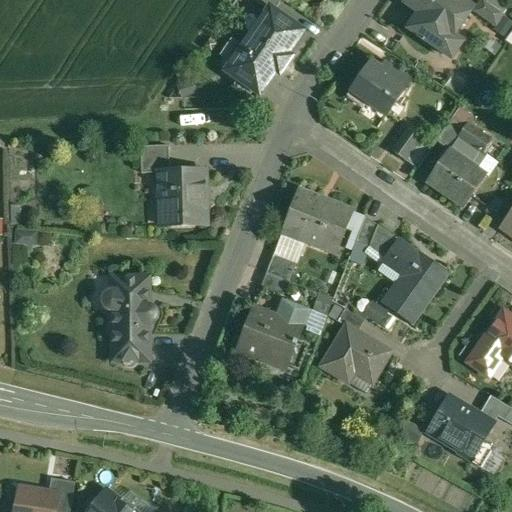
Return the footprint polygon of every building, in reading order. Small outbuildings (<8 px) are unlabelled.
[(283,1),(281,0),(252,0),(270,12),(271,10),(275,13),(283,1)] [(408,0),(405,5),(420,15),(409,30),(452,60),(463,43),(455,37),(474,9),(460,0),(408,0)] [(503,15),(484,2),(476,13),(496,26),(503,15)] [(275,13),(271,10),(270,12),(244,49),(276,72),(303,32),(275,13)] [(392,76),(372,62),(348,98),(364,109),(368,103),(388,117),(411,82),(395,71),(392,76)] [(452,121),(437,143),(450,152),(459,139),(465,130),(452,121)] [(492,142),(468,125),(465,130),(459,139),(483,155),(492,142)] [(423,138),(410,129),(393,152),(418,170),(432,149),(421,141),(423,138)] [(483,155),(459,139),(450,152),(428,184),(449,198),(448,199),(464,210),(486,177),(477,170),(486,157),(483,155)] [(169,147),(141,148),(142,175),(159,175),(159,173),(170,173),(169,147)] [(207,188),(206,172),(170,173),(159,173),(159,175),(160,205),(163,205),(164,228),(208,227),(208,225),(207,225),(206,204),(208,204),(208,202),(206,202),(206,190),(207,190),(207,188)] [(333,209),(299,196),(301,192),(299,192),(283,233),(305,242),(306,238),(338,250),(336,254),(338,255),(354,213),(334,205),(333,209)] [(511,214),(511,202),(507,199),(494,219),(504,226),(511,214)] [(511,214),(504,226),(502,229),(511,236),(511,214)] [(379,226),(366,218),(356,243),(370,249),(379,226)] [(396,239),(379,226),(370,249),(383,258),(396,239)] [(448,275),(419,255),(419,256),(399,243),(386,261),(406,275),(385,304),(414,324),(448,275)] [(297,264),(275,255),(267,274),(288,282),(290,283),(297,264)] [(288,282),(267,274),(262,287),(283,295),(288,282)] [(149,279),(113,280),(113,293),(109,293),(106,296),(104,299),(104,302),(104,306),(106,309),(110,311),(113,312),(113,337),(149,337),(149,323),(153,323),(155,321),(156,319),(157,315),(156,312),(156,311),(153,309),(149,308),(149,279)] [(391,331),(401,317),(378,300),(368,315),(391,331)] [(284,303),(278,319),(254,309),(238,351),(259,359),(260,355),(288,366),(286,370),(287,371),(289,367),(298,371),(308,345),(298,342),(309,313),(284,303)] [(365,322),(346,311),(338,323),(347,329),(348,327),(359,333),(365,322)] [(511,319),(505,314),(470,364),(489,378),(490,377),(486,374),(499,355),(511,364),(511,319)] [(347,329),(324,368),(345,380),(351,370),(373,384),(392,352),(359,333),(348,327),(347,329)] [(149,337),(113,337),(113,362),(149,362),(149,337)] [(511,410),(511,409),(492,398),(484,410),(505,422),(511,410)] [(494,425),(450,399),(430,433),(459,451),(462,446),(475,454),(472,459),(473,460),(494,425)] [(71,511),(76,484),(52,480),(50,494),(60,495),(57,511),(71,511)] [(50,494),(20,489),(16,511),(57,511),(60,495),(50,494)] [(134,511),(136,509),(124,499),(120,504),(106,493),(97,504),(93,500),(85,510),(87,511),(134,511)]
